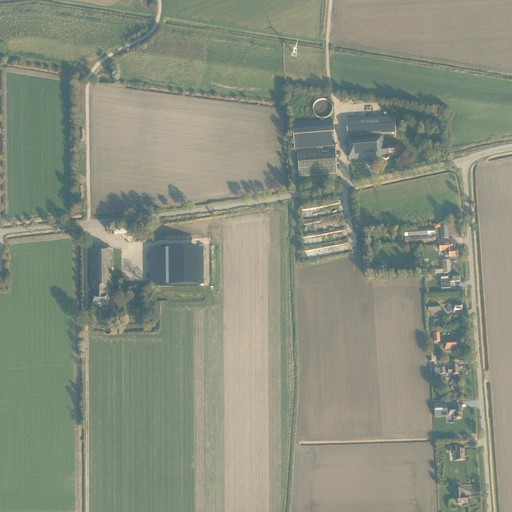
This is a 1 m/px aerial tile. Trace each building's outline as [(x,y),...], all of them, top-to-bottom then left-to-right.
[(333,104),(320,100),(318,106),(315,113),(328,117),(333,104)] [(388,117),(382,118),(379,118),(359,120),(359,118),(346,119),(348,138),(361,137),(361,136),(381,135),(396,134),(395,117),(388,117)] [(337,173),(335,148),(331,148),(331,147),(335,147),(333,120),(293,123),(295,156),(297,172),(299,171),(299,176),(337,173)] [(386,160),(387,160),(388,159),(389,158),(389,157),(390,157),(389,155),(400,154),(399,147),(389,148),(384,148),(383,136),(359,138),(348,139),(349,160),(381,158),(381,156),(383,155),(383,157),(383,158),(384,159),(385,159),(385,160),(386,160)] [(449,238),(448,229),(446,229),(445,224),(440,224),(441,239),(449,238)] [(436,241),(435,229),(404,231),(405,244),(436,241)] [(346,231),(322,236),(324,244),(348,239),(346,231)] [(304,239),(306,247),(321,244),(319,236),(304,239)] [(452,250),(451,246),(451,244),(439,245),(440,251),(445,251),(445,257),(450,257),(458,257),(458,250),(452,250)] [(150,281),(151,287),(198,286),(198,248),(153,249),(154,281),(150,281)] [(106,292),(114,292),(113,250),(91,250),(91,287),(92,287),(92,289),(94,289),(95,297),(93,297),(93,304),(108,304),(108,297),(106,297),(106,292)] [(306,260),(314,260),(314,251),(306,251),(306,260)] [(459,275),(448,276),(441,276),(441,280),(442,289),(450,288),(450,282),(460,282),(459,275)] [(454,312),(453,311),(462,311),(461,304),(453,305),(453,303),(448,304),(448,309),(448,313),(454,312)] [(449,349),(457,348),(456,342),(453,342),(453,341),(445,342),(445,344),(443,345),(443,346),(445,346),(445,350),(450,350),(449,349)] [(441,375),(448,374),(453,374),(453,375),(459,375),(458,366),(452,367),(452,369),(445,369),(445,368),(440,368),(437,369),(431,369),(431,381),(438,381),(437,374),(440,374),(441,375)] [(455,407),(455,408),(440,409),(439,406),(433,406),(434,416),(437,415),(437,416),(453,415),(453,418),(455,418),(455,419),(461,418),(461,414),(462,414),(461,406),(455,407)] [(459,450),(459,447),(452,447),(453,453),(456,453),(456,461),(465,460),(464,450),(459,450)] [(461,498),(461,493),(461,490),(454,490),(455,501),(458,501),(458,504),(468,504),(468,497),(461,498)]
